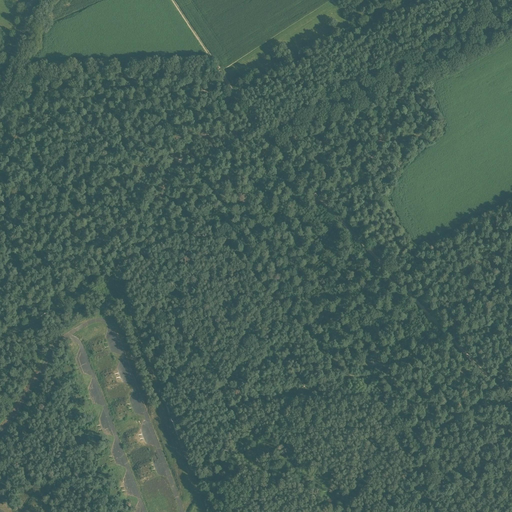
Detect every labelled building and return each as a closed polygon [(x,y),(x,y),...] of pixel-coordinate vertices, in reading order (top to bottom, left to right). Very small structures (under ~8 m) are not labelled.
[(100,341),(91,344),(96,359),(105,356),(100,341)] [(71,361),(63,364),(68,378),(76,375),(71,361)] [(110,371),(102,374),(107,388),(116,385),(110,371)] [(83,391),(74,394),(79,409),(88,406),(83,391)] [(121,400),(113,403),(118,418),(127,415),(121,400)] [(94,422),(85,425),(90,440),(99,437),(94,422)] [(133,432),(124,435),(130,450),(138,447),(133,432)] [(106,454),(97,457),(103,471),(111,468),(106,454)] [(145,462),(137,465),(142,480),(151,477),(145,462)] [(116,484),(108,487),(113,501),(121,498),(116,484)]
